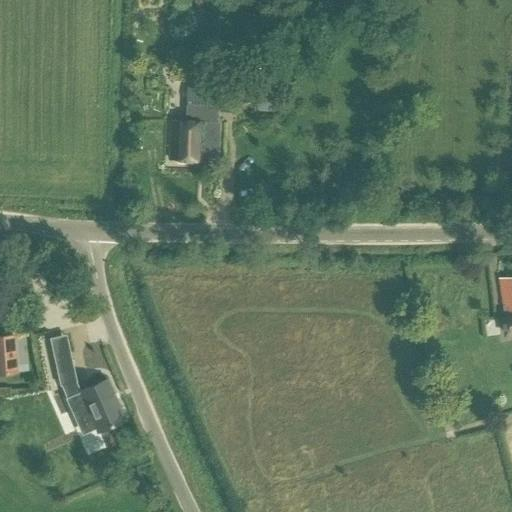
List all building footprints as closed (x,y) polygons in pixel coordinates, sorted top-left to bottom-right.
[(265,78),(264,106),(279,106),(279,79),(265,78)] [(238,108),(239,85),(211,84),(210,106),(217,107),(238,108)] [(218,157),(220,122),(216,122),(217,107),(210,106),(189,105),(189,121),(173,120),(171,159),(208,161),(208,157),(218,157)] [(511,278),(502,279),(506,317),(505,317),(507,336),(511,335),(511,278)] [(443,344),(490,341),(487,297),(439,301),(443,344)] [(16,336),(0,336),(0,376),(18,375),(16,336)] [(71,360),(55,363),(60,387),(61,386),(75,418),(88,412),(95,429),(96,432),(124,420),(106,379),(80,391),(75,381),(71,360)]
